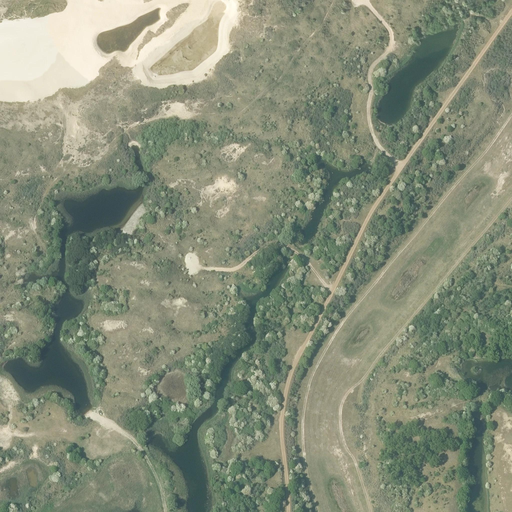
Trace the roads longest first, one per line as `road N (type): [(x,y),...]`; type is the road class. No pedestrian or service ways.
road 1 (track): [(317,511),(301,423),(318,361),(511,114)]
road 2 (track): [(370,511),(341,438),(342,401),(511,196)]
road 3 (track): [(287,511),(280,431),(286,384),(332,290)]
road 4 (track): [(400,168),(369,122),(369,69),(391,36),(363,0)]
road 5 (track): [(400,168),(511,10)]
road 6 (track): [(332,290),(276,243),(231,269),(190,260)]
road 7 (track): [(332,290),(400,168)]
road 8 (track): [(165,511),(138,446),(92,414)]
